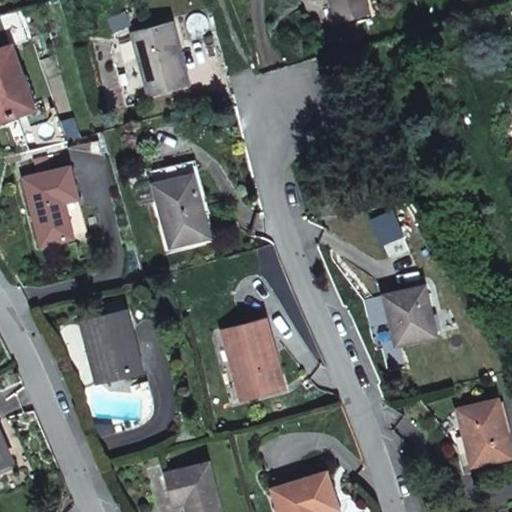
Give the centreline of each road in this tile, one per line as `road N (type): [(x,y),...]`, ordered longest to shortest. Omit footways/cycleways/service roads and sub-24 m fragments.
road 1 (residential): [(394,511),(332,330),(293,256),(268,173),(271,127)]
road 2 (residential): [(0,304),(41,377),(92,511)]
